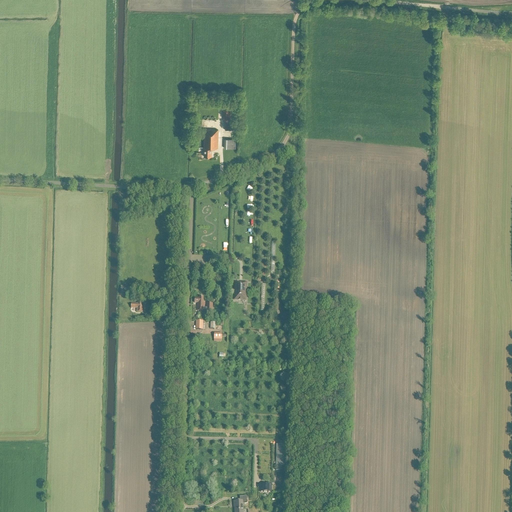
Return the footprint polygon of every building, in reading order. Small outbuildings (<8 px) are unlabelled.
[(236,121),(230,120),(231,109),(223,109),(223,120),(225,120),(225,129),(235,130),(236,121)] [(204,129),(203,156),(211,156),(211,148),(218,148),(218,129),(204,129)] [(236,139),(225,138),(225,148),(236,148),(236,139)] [(246,301),(247,283),(234,282),(234,301),(246,301)] [(206,308),(204,308),(205,304),(203,303),(203,298),(199,298),(199,299),(195,299),(195,303),(198,303),(197,311),(204,312),(204,311),(206,311),(206,312),(213,312),(213,304),(207,304),(206,308)] [(138,303),(137,303),(137,304),(131,304),(131,309),(137,309),(137,312),(143,312),(143,307),(142,307),(142,302),(138,302),(138,303)] [(196,330),(205,331),(205,324),(203,324),(203,322),(196,321),(196,330)] [(214,334),(214,342),(222,342),(222,334),(214,334)] [(277,445),(276,471),(288,471),(288,445),(277,445)] [(260,492),(271,493),(272,484),(266,484),(266,485),(260,485),(260,492)] [(248,497),(247,497),(247,496),(240,497),(240,502),(233,502),(234,508),(234,511),(243,511),(243,504),(247,504),(247,500),(249,500),(248,497)]
